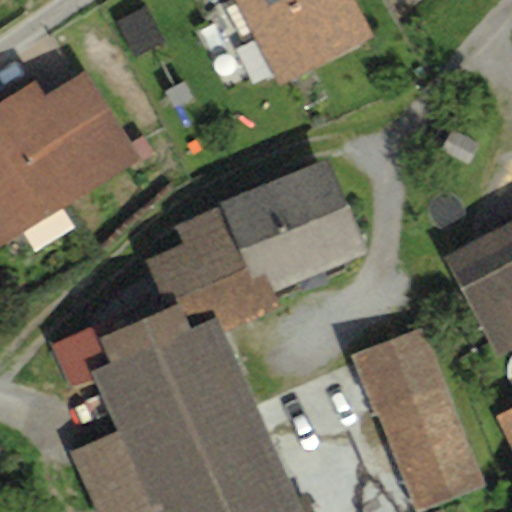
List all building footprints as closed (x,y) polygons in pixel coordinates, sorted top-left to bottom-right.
[(347,0),(225,0),(221,2),(241,41),(257,33),(278,75),(364,33),(347,0)] [(35,78),(0,99),(0,242),(140,158),(86,69),(45,94),(35,78)] [(328,157),(223,201),(224,204),(176,224),(183,242),(146,257),(166,308),(176,304),(186,329),(219,315),(225,331),(284,307),(277,289),(367,252),(328,157)] [(511,220),(444,256),(497,356),(511,348),(511,220)] [(120,429),(73,449),(100,511),(149,511),(158,508),(159,511),(317,511),(307,490),(300,493),(225,331),(219,315),(186,329),(176,304),(166,308),(117,328),(113,319),(53,345),(70,386),(96,375),(120,429)] [(423,328),(352,357),(414,511),(416,511),(486,484),(423,328)] [(511,407),(497,414),(511,447),(511,407)]
